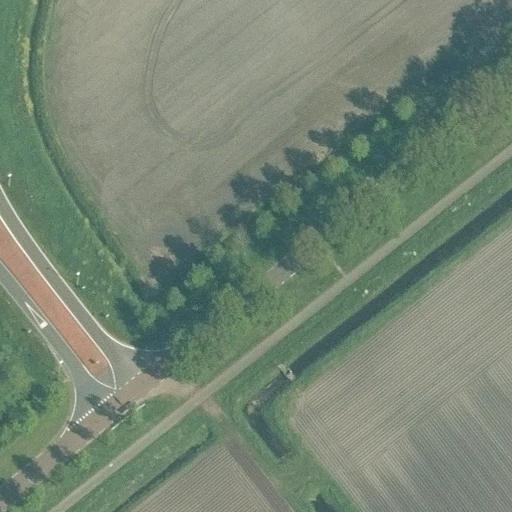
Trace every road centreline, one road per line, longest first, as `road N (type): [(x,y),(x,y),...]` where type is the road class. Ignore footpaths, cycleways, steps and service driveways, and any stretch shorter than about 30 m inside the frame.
road 1 (tertiary): [(142,388),(511,89)]
road 2 (trunk): [(142,388),(27,252),(0,206)]
road 3 (trunk): [(0,276),(105,418)]
road 4 (tertiary): [(0,501),(105,418)]
